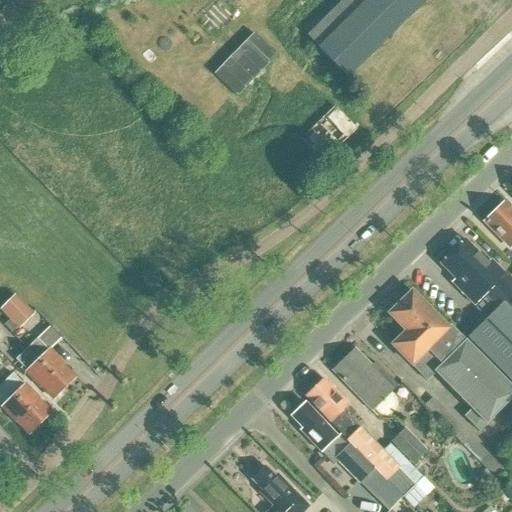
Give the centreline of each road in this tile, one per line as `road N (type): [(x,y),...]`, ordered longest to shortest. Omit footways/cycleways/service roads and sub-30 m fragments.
road 1 (residential): [(32,479),(152,314),(300,221),(511,17)]
road 2 (primary): [(511,67),(49,511)]
road 3 (primary): [(80,511),(511,100)]
road 4 (residential): [(140,511),(511,148)]
